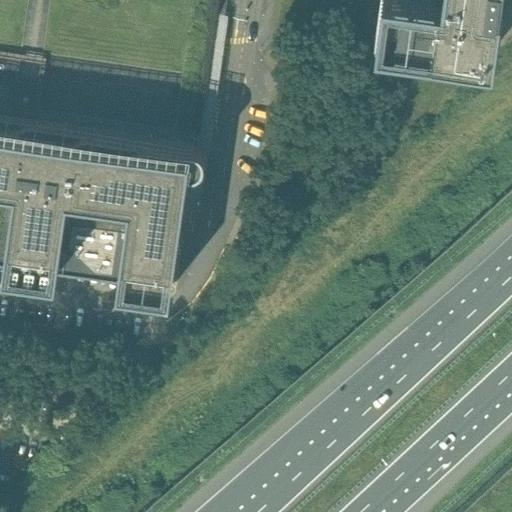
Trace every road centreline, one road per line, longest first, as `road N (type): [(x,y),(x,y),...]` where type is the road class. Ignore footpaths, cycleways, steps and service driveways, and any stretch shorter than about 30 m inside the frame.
road 1 (motorway): [(511,259),(236,511)]
road 2 (motorway): [(359,511),(511,370)]
